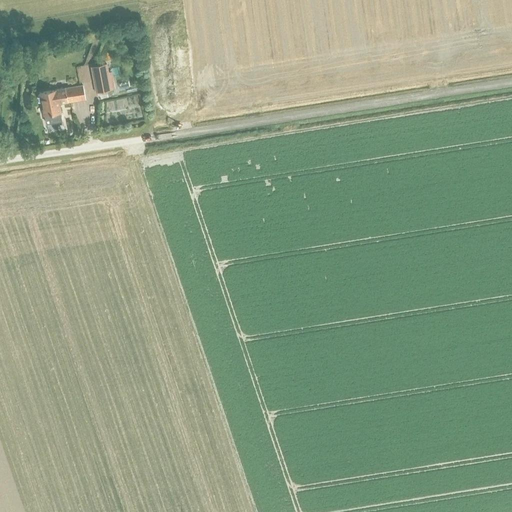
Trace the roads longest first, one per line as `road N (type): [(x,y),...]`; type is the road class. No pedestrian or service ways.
road 1 (track): [(511,82),(147,143)]
road 2 (unclassified): [(147,143),(0,164)]
